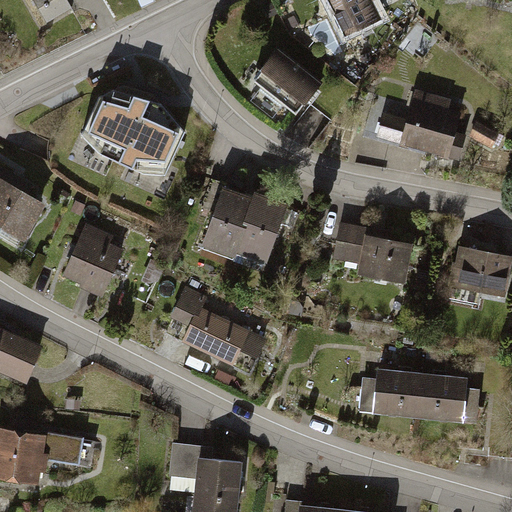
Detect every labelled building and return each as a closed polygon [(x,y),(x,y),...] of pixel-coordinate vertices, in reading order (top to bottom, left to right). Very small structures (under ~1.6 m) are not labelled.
[(25,0),(45,34),(78,15),(69,0),(25,0)] [(317,0),(336,41),(386,17),(378,2),(382,0),(317,0)] [(317,82),(275,49),(263,65),(257,61),(240,82),(288,120),(301,103),(309,109),(321,94),(313,88),(317,82)] [(452,100),(415,89),(409,111),(405,110),(401,122),(380,116),(372,141),(456,166),(464,137),(455,135),(461,114),(449,110),(452,100)] [(161,179),(180,135),(155,105),(105,90),(89,99),(74,135),(96,158),(136,175),(161,179)] [(502,136),(477,123),(469,138),(495,151),(502,136)] [(51,211),(2,182),(8,171),(0,166),(0,233),(2,235),(0,237),(0,240),(25,255),(51,211)] [(268,277),(294,208),(257,194),(254,202),(227,192),(230,186),(210,178),(197,213),(217,220),(207,247),(222,253),(220,258),(268,277)] [(373,231),(338,225),(332,261),(362,267),(360,279),(410,288),(417,247),(372,239),(373,231)] [(118,238),(91,226),(66,282),(107,300),(128,251),(114,245),(118,238)] [(511,259),(460,250),(450,304),(484,310),(486,299),(511,304),(511,298),(511,259)] [(209,300),(187,290),(173,321),(192,329),(185,345),(254,376),(271,340),(205,310),(209,300)] [(47,349),(0,329),(0,377),(30,390),(47,349)] [(423,375),(379,371),(375,411),(419,415),(423,375)] [(467,379),(423,375),(419,415),(463,419),(467,379)] [(511,456),(511,424),(492,423),(490,455),(511,456)] [(53,440),(0,430),(0,483),(42,490),(44,476),(51,477),(53,466),(83,471),(83,465),(91,466),(94,446),(87,445),(88,440),(54,435),(53,440)] [(218,449),(178,444),(171,496),(198,499),(196,511),(241,511),(247,467),(216,463),(218,449)] [(335,511),(304,509),(305,503),(287,502),(286,511),(335,511)]
